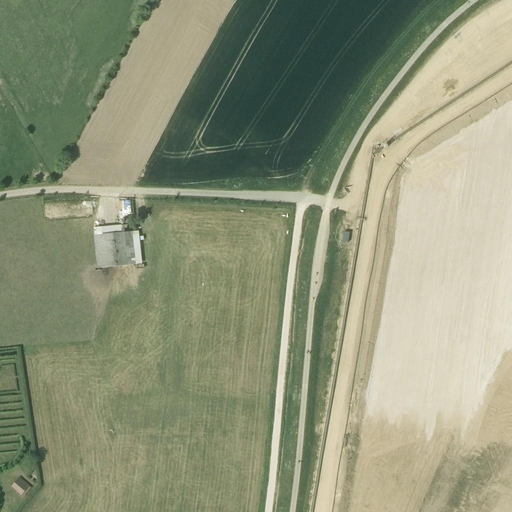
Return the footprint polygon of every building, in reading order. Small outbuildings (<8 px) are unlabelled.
[(368,161),(359,182),(365,185),(374,164),(368,161)] [(406,193),(409,180),(397,178),(394,190),(406,193)] [(410,182),(406,194),(411,196),(416,184),(410,182)] [(124,230),(99,232),(102,272),(127,270),(124,230)] [(12,488),(25,497),(33,486),(20,477),(12,488)]
